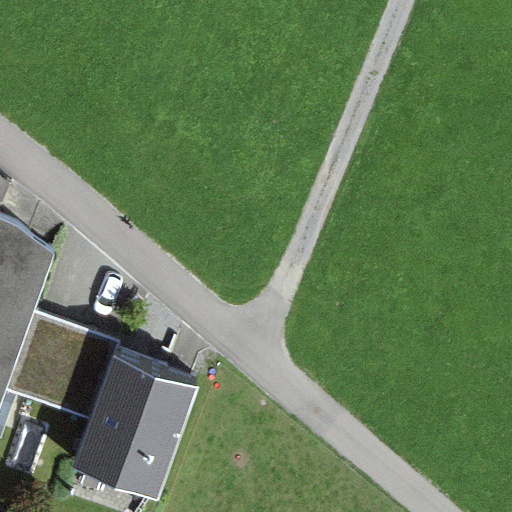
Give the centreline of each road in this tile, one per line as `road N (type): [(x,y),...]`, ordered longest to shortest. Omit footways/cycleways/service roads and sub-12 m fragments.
road 1 (track): [(435,511),(0,143)]
road 2 (track): [(401,0),(256,353)]
